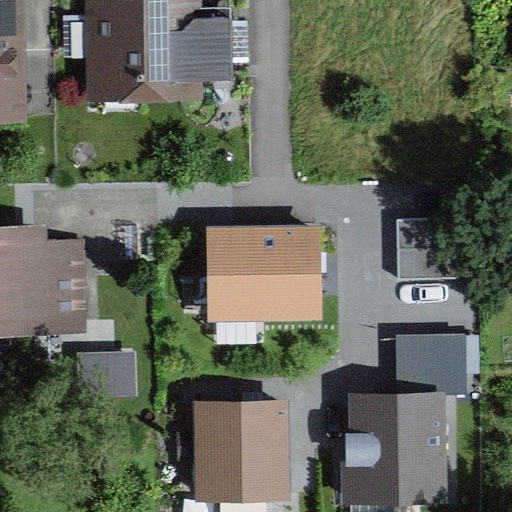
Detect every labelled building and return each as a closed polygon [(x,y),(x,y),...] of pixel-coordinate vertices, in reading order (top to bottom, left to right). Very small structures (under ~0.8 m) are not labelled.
[(23,0),(0,0),(0,121),(25,121),(23,0)] [(189,0),(84,0),(85,110),(190,109),(189,0)] [(398,276),(457,277),(458,218),(399,217),(398,276)] [(212,231),(213,316),(315,314),(314,230),(212,231)] [(35,232),(0,232),(0,339),(90,339),(89,249),(35,249),(35,232)] [(136,350),(76,351),(76,397),(137,396),(136,350)] [(442,497),(439,393),(354,396),(357,499),(442,497)] [(282,496),(279,402),(199,405),(202,498),(282,496)]
